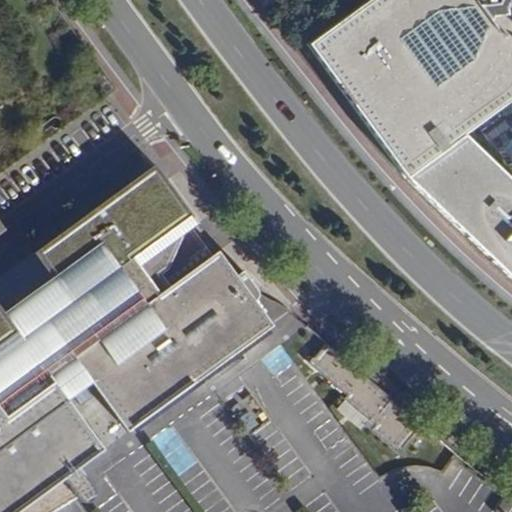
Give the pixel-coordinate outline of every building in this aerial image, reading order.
[(407,179),(465,136),(511,101),(511,0),(371,0),(310,45),(407,179)] [(511,180),(465,136),(407,179),(511,280),(511,180)] [(165,180),(153,164),(115,192),(151,190),(165,180)] [(20,336),(65,399),(90,381),(126,431),(271,325),(254,301),(255,297),(256,290),(241,270),(234,275),(217,251),(210,255),(191,228),(197,224),(165,180),(151,190),(115,192),(31,253),(49,277),(67,302),(20,336)] [(67,302),(49,277),(2,312),(20,336),(67,302)] [(101,450),(65,399),(20,336),(2,312),(0,308),(0,511),(48,511),(74,498),(61,479),(77,467),(101,450)] [(346,359),(325,342),(307,363),(343,394),(341,398),(343,400),(371,425),(368,429),(393,451),(414,427),(416,428),(420,423),(355,367),(346,359)] [(371,425),(343,400),(339,405),(368,429),(371,425)] [(89,501),(91,499),(75,476),(80,472),(77,467),(61,479),(74,498),(77,501),(83,503),(89,501)] [(75,476),(91,499),(92,498),(93,493),(92,488),(80,472),(75,476)]
